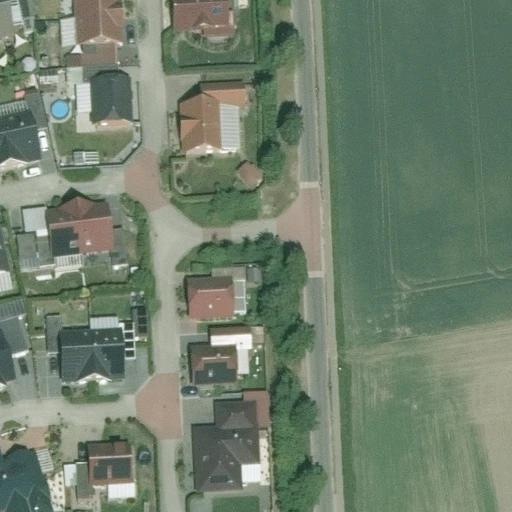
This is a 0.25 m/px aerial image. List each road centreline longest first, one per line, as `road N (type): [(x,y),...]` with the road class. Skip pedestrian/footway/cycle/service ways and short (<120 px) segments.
road 1 (residential): [(325,511),(312,229)]
road 2 (residential): [(312,229),(296,0)]
road 3 (residential): [(145,186),(153,152),(134,0)]
road 4 (residential): [(163,237),(164,409)]
road 5 (residential): [(0,414),(164,409)]
road 6 (unknown): [(303,99),(148,114)]
road 7 (residential): [(163,237),(312,229)]
road 8 (residential): [(0,200),(121,184)]
